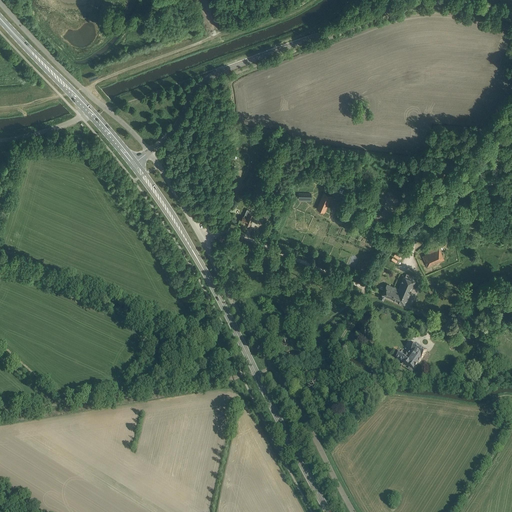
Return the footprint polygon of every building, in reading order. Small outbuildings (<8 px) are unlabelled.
[(317,207),(325,211),(325,210),(324,210),(331,194),(332,194),(324,191),(325,191),(318,207),(317,207)] [(387,200),(379,217),(387,221),(395,204),(387,200)] [(243,216),(242,220),(246,222),(245,223),(250,225),(254,215),(250,213),(251,211),(247,209),(244,217),(243,216)] [(269,211),(265,209),(260,218),(265,220),(269,211)] [(423,256),(428,267),(444,260),(439,249),(423,256)] [(380,297),(380,298),(383,300),(384,299),(385,296),(385,295),(406,304),(413,287),(415,281),(414,280),(415,277),(406,274),(405,277),(404,276),(401,283),(398,289),(387,284),(382,293),(382,294),(382,293),(381,294),(380,297)] [(456,345),(458,342),(464,347),(469,339),(456,331),(451,339),(453,341),(452,342),(456,345)] [(274,343),(278,350),(283,347),(279,340),(274,343)] [(396,358),(403,363),(409,367),(408,370),(412,373),(414,370),(427,351),(416,344),(408,356),(407,355),(406,356),(405,356),(404,355),(404,354),(400,352),(396,358)]
